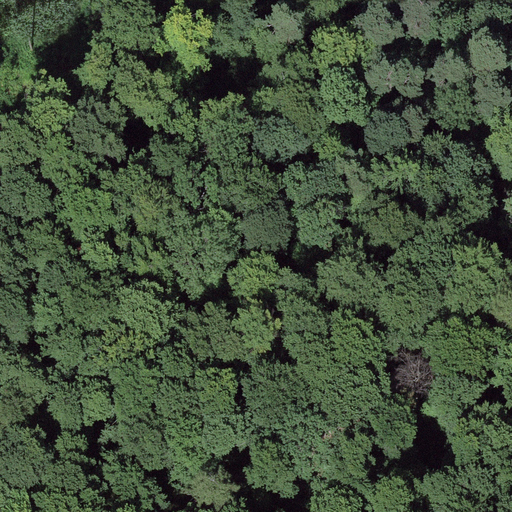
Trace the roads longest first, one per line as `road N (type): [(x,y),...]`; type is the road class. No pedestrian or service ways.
road 1 (track): [(410,0),(360,39),(148,158),(0,301)]
road 2 (track): [(181,511),(464,336),(511,321)]
